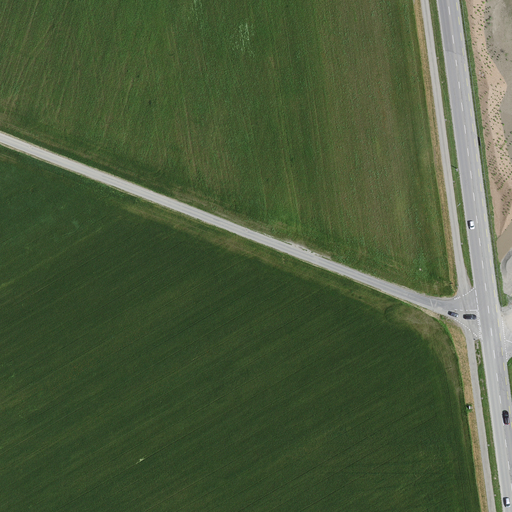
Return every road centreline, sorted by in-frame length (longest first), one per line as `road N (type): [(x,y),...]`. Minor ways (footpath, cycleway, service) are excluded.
road 1 (unclassified): [(0,137),(417,299),(447,309),(487,308)]
road 2 (track): [(425,0),(492,511)]
road 3 (primary): [(487,308),(449,0)]
road 4 (primary): [(511,493),(492,339)]
